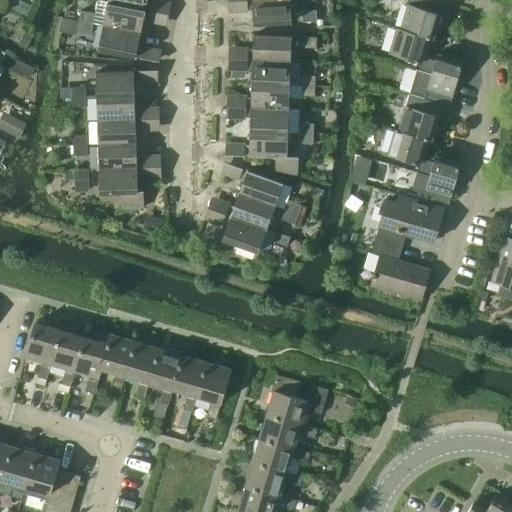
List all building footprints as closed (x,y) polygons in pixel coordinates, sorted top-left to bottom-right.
[(107,0),(107,2),(150,11),(151,1),(146,0),(107,0)] [(252,10),(253,25),(291,22),(289,0),(255,0),(247,1),(247,10),(252,10)] [(407,4),(400,29),(400,30),(429,38),(432,40),(440,15),(447,17),(451,4),(437,0),(424,0),(422,8),(407,4)] [(107,2),(103,26),(140,33),(143,19),(148,20),(150,11),(107,2)] [(301,11),(302,22),(316,21),(315,10),(301,11)] [(78,21),(92,24),(94,14),(80,11),(78,21)] [(76,31),(90,34),(92,24),(78,21),(76,31)] [(98,50),(140,58),(142,48),(137,47),(140,33),(103,26),(98,50)] [(421,63),(419,70),(419,71),(431,74),(435,61),(423,57),(429,38),(400,30),(400,29),(396,28),(389,54),(421,63)] [(247,60),(290,61),(291,37),(253,35),(252,50),(247,50),(247,60)] [(301,48),(315,48),(316,38),(302,37),(301,48)] [(416,70),(409,94),(449,107),(462,62),(436,54),(435,61),(431,74),(419,71),(419,70),(416,70)] [(251,84),(289,85),(290,61),(247,60),(247,69),(252,69),(251,84)] [(95,72),(96,97),(134,95),(134,81),(139,81),(138,71),(95,72)] [(300,85),(314,86),(315,76),(301,75),(300,85)] [(245,107),(288,109),(289,85),(251,84),(251,98),(246,98),(245,107)] [(300,95),(314,96),(314,86),(300,85),(300,95)] [(71,88),(71,98),(85,97),(85,87),(71,88)] [(398,131),(427,140),(431,141),(438,116),(446,119),(449,107),(409,94),(398,131)] [(96,97),(97,121),(140,119),(140,110),(135,110),(134,95),(96,97)] [(71,98),(72,108),(86,107),(85,97),(71,98)] [(249,131),(287,133),(288,109),(245,107),(245,117),(250,117),(249,131)] [(97,121),(98,145),(136,143),(135,129),(140,129),(140,119),(97,121)] [(298,133),(312,134),(313,124),(299,123),(298,133)] [(429,176),(433,162),(421,159),(427,140),(398,131),(395,130),(387,155),(419,165),(417,173),(429,176)] [(275,173),(297,174),(297,157),(287,156),(287,133),(249,131),(249,146),(244,146),(244,156),(275,157),(275,173)] [(298,143),(312,144),(312,134),(298,133),(298,143)] [(73,136),(73,146),(87,145),(87,135),(73,136)] [(98,145),(99,169),(142,167),(141,157),(136,158),(136,143),(98,145)] [(73,146),(73,156),(87,155),(87,145),(73,146)] [(431,199),(448,204),(460,163),(435,156),(433,162),(429,176),(417,173),(412,189),(424,193),(425,188),(434,191),(431,199)] [(120,192),(121,208),(143,208),(142,191),(137,191),(137,177),(142,177),(142,167),(99,169),(99,193),(120,192)] [(74,169),(74,180),(88,179),(88,169),(74,169)] [(238,193),(274,206),(282,183),(242,169),(239,178),(243,180),(238,193)] [(226,214),(266,229),(274,206),(238,193),(234,207),(229,205),(226,214)] [(375,237),(403,245),(406,233),(433,241),(443,208),(399,195),(397,203),(386,200),(375,237)] [(284,210),(298,215),(301,205),(288,201),(284,210)] [(281,219),(294,224),(298,215),(284,210),(281,219)] [(222,239),(258,252),(266,229),(226,214),(222,223),(227,225),(222,239)] [(273,242),(286,247),(290,237),(276,232),(273,242)] [(370,286),(420,300),(429,269),(398,260),(403,245),(375,237),(371,253),(379,255),(370,286)] [(506,293),(509,294),(511,293),(511,239),(504,237),(491,281),(503,285),(503,288),(504,291),(506,293)] [(50,364),(60,330),(35,323),(25,356),(42,361),(37,377),(46,380),(51,364),(50,364)] [(74,370),(84,337),(60,330),(50,364),(51,364),(66,368),(61,384),(70,387),(75,371),(74,370)] [(107,343),(108,338),(93,333),(92,339),(84,337),(74,370),(75,371),(89,375),(85,391),(94,394),(101,368),(100,368),(108,344),(107,343)] [(124,375),(134,341),(109,334),(108,338),(107,343),(108,344),(100,368),(101,368),(116,372),(111,388),(120,391),(125,375),(124,375)] [(148,382),(158,348),(134,341),(124,375),(125,375),(140,379),(135,395),(144,398),(148,386),(149,382),(148,382)] [(172,389),(182,355),(182,353),(170,349),(169,351),(158,348),(148,382),(149,382),(148,386),(162,390),(159,402),(168,405),(173,389),(172,389)] [(192,412),(196,396),(196,395),(205,362),(182,355),(172,389),(173,389),(187,393),(183,409),(192,412)] [(207,416),(216,419),(220,403),(221,403),(230,369),(205,362),(196,395),(196,396),(211,400),(207,416)] [(273,392),(266,415),(300,425),(300,424),(305,410),(321,414),(328,390),(310,384),(305,400),(295,397),(300,382),(276,375),(271,392),(273,392)] [(266,415),(259,439),(293,449),(293,448),(298,433),(314,438),(316,429),(300,424),(300,425),(266,415)] [(259,439),(252,463),(286,473),(286,472),(291,457),(307,462),(309,453),(293,448),(293,449),(259,439)] [(0,479),(1,480),(11,446),(0,442),(0,479)] [(1,480),(25,486),(35,453),(11,446),(1,480)] [(50,492),(57,469),(59,460),(35,453),(25,486),(50,494),(50,492)] [(252,463),(245,487),(279,497),(279,496),(284,481),(300,486),(302,477),(286,472),(286,473),(252,463)] [(50,492),(62,496),(68,473),(57,469),(50,492)] [(62,496),(73,499),(80,476),(68,473),(62,496)] [(245,487),(238,511),(243,511),(274,511),(277,505),(293,510),(295,501),(279,496),(279,497),(245,487)] [(44,511),(56,511),(62,496),(50,492),(50,494),(44,511)] [(56,511),(69,511),(73,499),(62,496),(56,511)] [(511,511),(511,506),(494,496),(484,511),(474,511),(469,509),(467,511),(511,511)]
